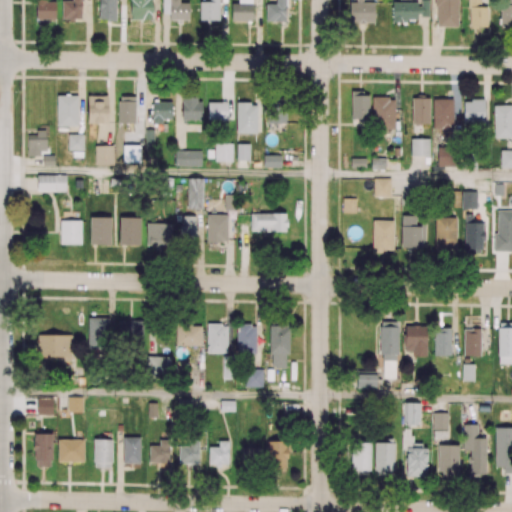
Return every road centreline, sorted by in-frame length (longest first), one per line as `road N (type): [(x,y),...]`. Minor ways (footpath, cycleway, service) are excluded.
road 1 (residential): [(511,510),(0,498)]
road 2 (residential): [(511,288),(0,279)]
road 3 (residential): [(511,64),(0,59)]
road 4 (residential): [(5,511),(4,0)]
road 5 (residential): [(321,511),(321,0)]
